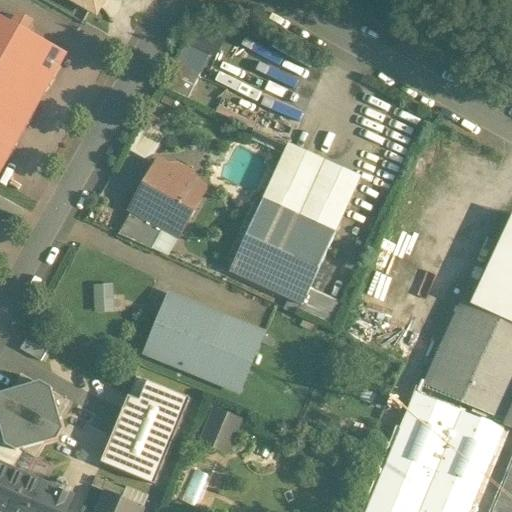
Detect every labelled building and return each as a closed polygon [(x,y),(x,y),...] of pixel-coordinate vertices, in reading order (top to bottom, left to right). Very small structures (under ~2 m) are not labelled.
[(69,0),(86,9),(87,8),(91,0),(69,0)] [(0,173),(66,57),(0,19),(0,173)] [(189,100),(201,75),(180,65),(168,90),(189,100)] [(145,125),(129,152),(150,164),(166,137),(145,125)] [(265,131),(255,128),(251,140),(281,150),(284,142),(264,135),(265,131)] [(264,201),(336,233),(362,178),(290,145),(264,201)] [(176,171),(159,162),(131,210),(167,231),(180,207),(182,207),(183,207),(194,213),(208,189),(191,180),(194,174),(179,166),(176,171)] [(288,300),(303,307),(311,289),(322,264),(336,233),(264,201),(231,274),(288,300)] [(511,220),(472,306),(511,324),(511,220)] [(357,242),(346,269),(358,274),(369,247),(357,242)] [(322,264),(311,289),(322,294),(334,269),(322,264)] [(114,285),(94,286),(96,314),(116,313),(114,285)] [(322,294),(311,289),(303,307),(301,311),(334,326),(344,304),(322,294)] [(264,334),(170,296),(146,355),(164,362),(240,393),(264,334)] [(298,317),(301,311),(303,307),(288,300),(284,310),(298,317)] [(511,324),(472,306),(462,302),(420,393),(504,428),(511,410),(511,324)] [(391,333),(387,342),(431,362),(435,353),(391,333)] [(47,352),(27,340),(21,350),(42,362),(47,352)] [(37,385),(22,376),(14,391),(37,385)] [(102,464),(155,486),(191,400),(138,378),(102,464)] [(52,389),(41,383),(37,385),(54,394),(52,390),(52,389)] [(420,393),(399,384),(382,424),(401,432),(368,511),(469,511),(505,428),(504,428),(420,393)] [(37,385),(14,391),(0,415),(0,424),(5,442),(22,451),(45,445),(60,417),(54,394),(37,385)] [(1,395),(0,396),(0,415),(14,391),(1,395)] [(69,402),(54,394),(60,417),(69,402)] [(215,410),(201,443),(228,454),(242,421),(215,410)] [(60,417),(45,445),(58,441),(64,430),(60,417)] [(511,511),(511,430),(505,428),(469,511),(511,511)] [(17,452),(6,446),(5,442),(0,438),(0,465),(15,472),(20,462),(25,453),(22,451),(17,452)] [(22,451),(5,442),(6,446),(17,452),(22,451)] [(45,445),(22,451),(35,459),(37,459),(45,445)] [(25,453),(20,462),(15,472),(26,477),(27,475),(35,459),(25,453)] [(0,465),(0,511),(2,511),(31,511),(43,485),(44,484),(26,477),(15,472),(0,465)] [(195,471),(182,502),(199,509),(212,478),(195,471)] [(149,497),(127,487),(122,499),(139,506),(144,508),(149,497)] [(122,499),(107,492),(98,511),(143,511),(145,509),(144,508),(139,506),(122,499)] [(68,511),(72,504),(50,494),(42,511),(68,511)]
